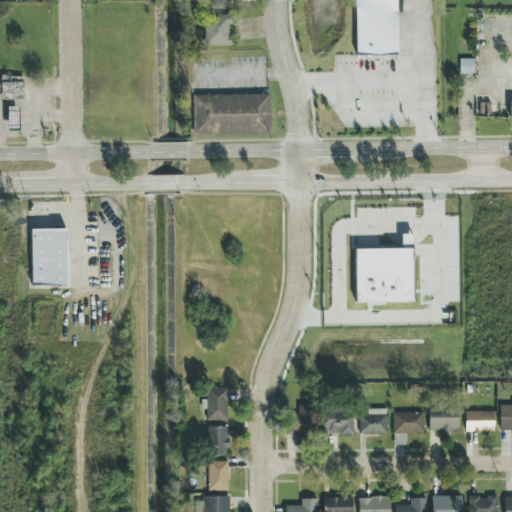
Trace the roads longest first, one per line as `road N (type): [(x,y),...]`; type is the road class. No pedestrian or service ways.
road 1 (residential): [(276,0),(296,96),(303,280),(269,376),(263,511)]
road 2 (secondary): [(511,147),(186,153)]
road 3 (residential): [(511,463),(263,468)]
road 4 (secondary): [(301,182),(511,180)]
road 5 (residential): [(67,0),(69,154)]
